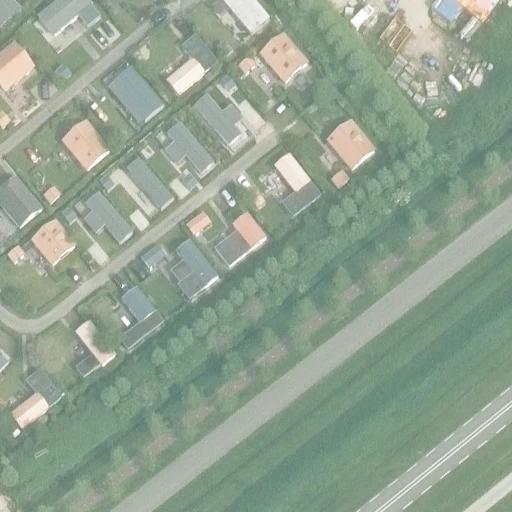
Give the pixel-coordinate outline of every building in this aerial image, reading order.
[(0,0),(0,12),(5,18),(15,7),(7,0),(0,0)] [(68,0),(33,32),(47,48),(86,13),(73,0),(68,0)] [(227,0),(216,9),(241,38),(265,18),(250,0),(227,0)] [(284,37),(259,57),(283,86),(308,66),(284,37)] [(191,62),(165,84),(178,99),(217,65),(194,38),(180,50),(191,62)] [(0,56),(0,89),(4,95),(33,70),(13,46),(0,56)] [(135,83),(109,103),(134,134),(159,113),(135,83)] [(225,132),(250,111),(229,86),(204,106),(225,132)] [(326,144),(350,173),(375,152),(351,123),(326,144)] [(86,124),(61,144),(85,174),(111,154),(86,124)] [(169,178),(194,157),(173,132),(148,152),(169,178)] [(289,157),(274,168),(294,196),(281,206),(292,219),(319,199),(289,157)] [(111,223),(136,203),(116,178),(91,198),(111,223)] [(15,181),(0,193),(0,207),(19,230),(41,212),(15,181)] [(252,251),(267,239),(235,198),(221,209),(252,251)] [(55,223),(30,244),(50,269),(75,248),(55,223)] [(200,290),(215,279),(183,237),(168,249),(200,290)] [(146,335),(161,324),(129,283),(114,294),(146,335)] [(89,324),(74,335),(92,358),(75,371),(83,380),(99,367),(101,369),(115,358),(89,324)] [(0,371),(15,358),(0,342),(0,371)] [(37,397),(11,417),(22,430),(60,400),(39,373),(26,384),(37,397)]
